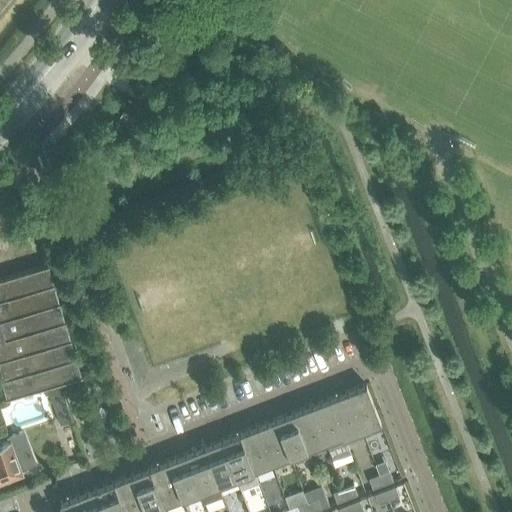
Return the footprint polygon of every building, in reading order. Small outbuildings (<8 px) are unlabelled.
[(126,109),(121,116),(134,125),(138,118),(126,109)] [(83,374),(49,262),(0,277),(0,378),(6,397),(83,374)] [(346,389),(362,430),(381,422),(365,382),(346,389)] [(62,389),(50,394),(60,423),(72,419),(62,389)] [(362,430),(346,389),(328,396),(344,437),(362,430)] [(344,437),(328,396),(311,403),(326,443),(344,437)] [(326,443),(311,403),(293,410),(308,450),(326,443)] [(308,450),(293,410),(275,417),(290,457),(308,450)] [(290,457),(275,417),(257,424),(272,464),(290,457)] [(272,464),(257,424),(239,431),(255,471),(272,464)] [(237,478),(255,471),(239,431),(221,438),(237,478)] [(203,445),(218,485),(237,478),(221,438),(203,445)] [(0,479),(21,472),(8,439),(0,441),(0,479)] [(218,485),(203,445),(185,452),(200,492),(218,485)] [(200,492),(185,452),(167,459),(182,499),(200,492)] [(182,499),(167,459),(149,466),(164,506),(182,499)] [(148,511),(164,506),(149,466),(131,473),(146,511),(148,511)] [(379,473),(383,483),(393,479),(389,469),(379,473)] [(146,511),(131,473),(113,480),(125,511),(146,511)] [(383,483),(379,473),(368,477),(372,487),(383,483)] [(125,511),(113,480),(95,486),(105,511),(125,511)] [(343,487),(347,497),(357,493),(353,483),(343,487)] [(385,488),(389,499),(399,495),(395,485),(385,488)] [(105,511),(95,486),(77,493),(84,511),(105,511)] [(347,497),(343,487),(333,491),(337,501),(347,497)] [(389,499),(385,488),(374,492),(378,503),(389,499)] [(84,511),(77,493),(58,501),(62,511),(84,511)] [(307,500),(311,511),(321,507),(317,496),(307,500)] [(349,502),(352,511),(353,511),(363,509),(359,498),(349,502)] [(307,511),(311,511),(307,500),(297,504),(299,511),(307,511)] [(352,511),(349,502),(338,506),(340,511),(352,511)]
